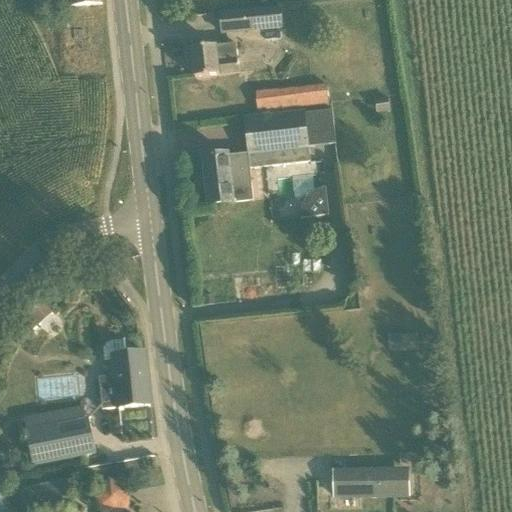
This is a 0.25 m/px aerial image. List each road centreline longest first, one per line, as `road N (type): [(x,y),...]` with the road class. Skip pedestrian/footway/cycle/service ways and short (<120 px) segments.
road 1 (secondary): [(195,511),(173,414),(148,215)]
road 2 (secondary): [(148,215),(124,0)]
road 3 (unclassified): [(0,293),(51,236),(148,215)]
